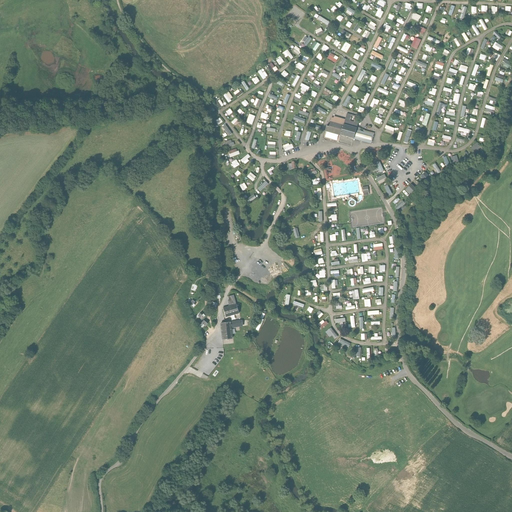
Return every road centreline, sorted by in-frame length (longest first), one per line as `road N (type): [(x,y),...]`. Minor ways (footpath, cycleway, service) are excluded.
road 1 (unclassified): [(323,148),(353,149),(394,219),(403,254),(397,329),(408,373),(457,424),(511,457)]
road 2 (unclassified): [(101,511),(100,479),(204,345)]
